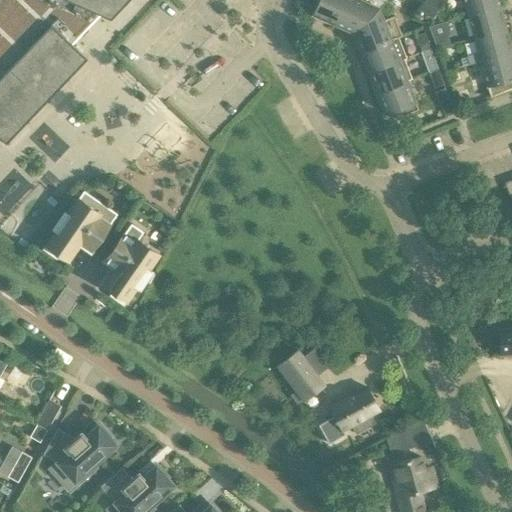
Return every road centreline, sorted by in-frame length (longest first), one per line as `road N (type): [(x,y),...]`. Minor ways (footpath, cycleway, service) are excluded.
road 1 (residential): [(306,511),(254,467),(0,292)]
road 2 (residential): [(500,511),(421,331),(430,274)]
road 3 (residential): [(390,185),(358,177),(264,37),(269,5)]
road 4 (residential): [(511,139),(390,185)]
